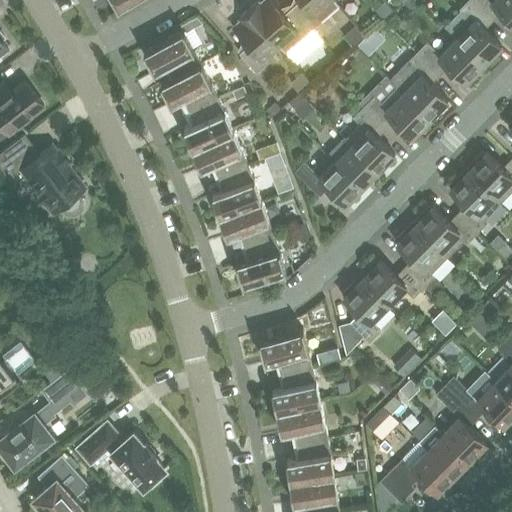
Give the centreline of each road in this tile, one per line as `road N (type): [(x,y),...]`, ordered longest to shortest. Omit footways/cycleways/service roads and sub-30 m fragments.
road 1 (residential): [(511,77),(302,288),(185,328)]
road 2 (unclassified): [(185,328),(150,221),(69,61)]
road 3 (unclassified): [(224,511),(185,328)]
road 4 (residential): [(177,0),(69,61)]
